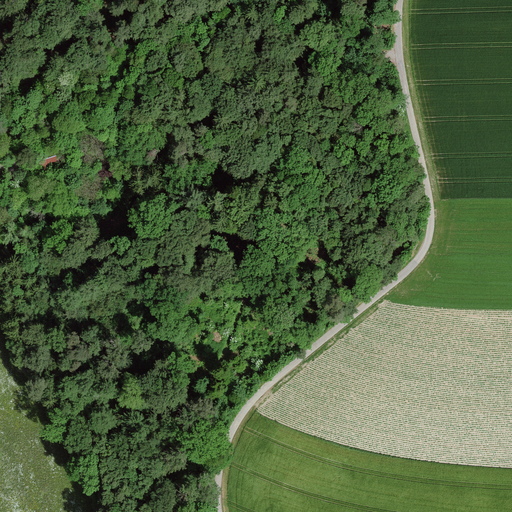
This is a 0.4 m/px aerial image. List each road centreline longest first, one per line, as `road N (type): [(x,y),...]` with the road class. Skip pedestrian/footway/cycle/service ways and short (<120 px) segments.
road 1 (unclassified): [(399,0),(398,53),(428,192),(429,238),(408,269),(249,403),(225,446),(218,511)]
road 2 (track): [(0,144),(37,125),(151,29),(201,5),(246,0)]
